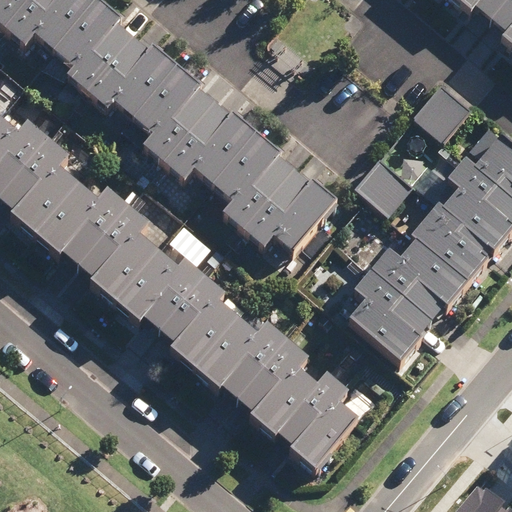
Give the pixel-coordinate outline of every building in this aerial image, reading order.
[(28,0),(0,35),(0,36),(39,68),(91,4),(86,0),(28,0)] [(0,0),(0,35),(28,0),(0,0)] [(511,0),(432,0),(511,65),(511,0)] [(39,68),(80,103),(132,38),(91,4),(39,68)] [(80,103),(120,136),(171,71),(132,38),(80,103)] [(120,136),(159,169),(212,105),(171,71),(120,136)] [(440,87),(412,121),(442,146),(470,113),(440,87)] [(159,169),(200,203),(251,138),(212,105),(159,169)] [(353,416),(0,122),(0,228),(301,479),(353,416)] [(200,203),(239,236),(292,172),(251,138),(200,203)] [(511,159),(493,144),(338,328),(398,378),(511,242),(511,159)] [(353,192),(387,220),(413,189),(379,160),(353,192)] [(292,172),(239,236),(282,272),(336,209),(292,172)] [(500,511),(505,507),(483,489),(463,511),(500,511)]
